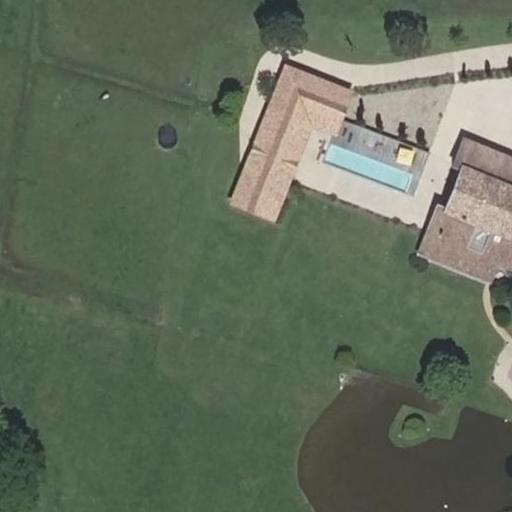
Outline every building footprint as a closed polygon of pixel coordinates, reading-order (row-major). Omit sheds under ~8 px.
[(311,119),(318,103),(337,110),(345,91),(289,69),(281,88),(275,105),(274,107),(263,134),(262,135),(299,150),(299,149),(310,122),(311,119)] [(310,122),(329,130),(337,110),(318,103),(311,119),(310,122)] [(288,178),(299,150),(262,135),(251,163),(288,178)] [(511,159),(465,140),(455,166),(466,170),(511,188),(511,159)] [(273,215),(288,178),(251,163),(236,200),(273,215)] [(511,188),(466,170),(450,212),(431,257),(460,269),(467,249),(495,260),(511,267),(511,188)] [(431,257),(450,212),(438,207),(420,253),(431,257)] [(487,280),(495,260),(467,249),(460,269),(487,280)]
